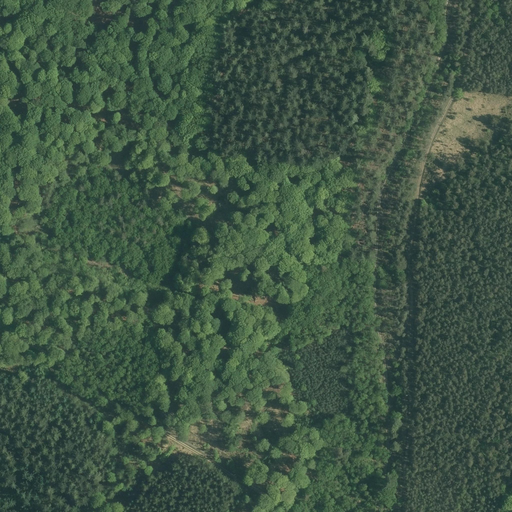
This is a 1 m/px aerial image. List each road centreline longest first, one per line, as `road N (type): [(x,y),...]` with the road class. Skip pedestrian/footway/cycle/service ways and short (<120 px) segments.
road 1 (track): [(375,511),(384,439),(376,212),(441,45),(446,0)]
road 2 (track): [(476,0),(466,55),(419,172),(400,511)]
road 3 (track): [(292,511),(0,324)]
